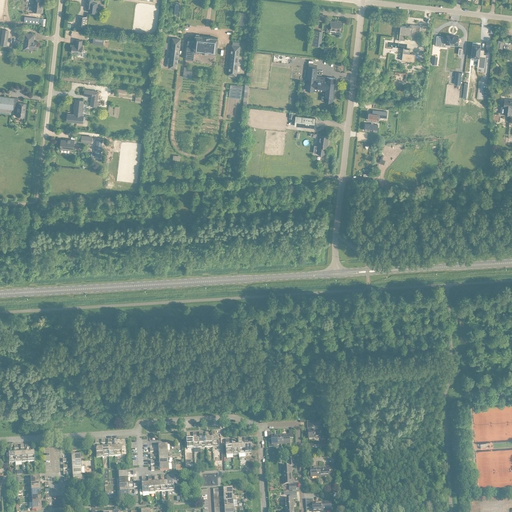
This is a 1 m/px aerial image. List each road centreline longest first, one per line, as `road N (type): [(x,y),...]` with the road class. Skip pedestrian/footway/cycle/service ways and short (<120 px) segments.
road 1 (residential): [(335,273),(362,4)]
road 2 (tertiary): [(0,296),(268,279)]
road 3 (unknown): [(263,323),(449,313)]
road 4 (residential): [(511,20),(362,4)]
road 5 (residential): [(45,140),(62,0)]
road 6 (residential): [(140,428),(174,418),(260,425)]
